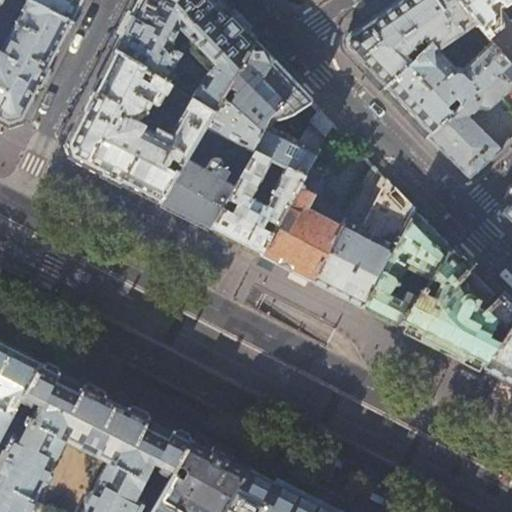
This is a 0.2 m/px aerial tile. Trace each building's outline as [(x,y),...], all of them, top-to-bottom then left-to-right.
[(72,23),(28,0),(0,0),(0,122),(7,126),(22,121),(44,77),(72,23)] [(28,0),(72,23),(83,0),(28,0)] [(139,0),(137,5),(114,50),(169,83),(169,81),(166,79),(179,53),(172,49),(168,44),(177,27),(211,62),(191,97),(212,111),(220,98),(226,87),(254,41),(215,0),(139,0)] [(475,39),(484,34),(457,0),(397,0),(386,8),(350,33),(347,34),(346,36),(344,38),(343,40),(343,43),(343,44),(344,47),(345,50),(361,67),(382,89),(410,63),(404,55),(412,47),(419,54),(431,43),(438,51),(448,44),(468,30),(475,39)] [(511,0),(457,0),(484,34),(508,65),(511,61),(511,20),(510,21),(503,9),(511,2),(511,0)] [(508,65),(484,34),(475,39),(479,44),(480,43),(485,49),(461,69),(459,67),(457,67),(456,67),(455,68),(438,51),(431,43),(419,54),(410,63),(382,89),(403,110),(427,136),(501,71),(508,65)] [(254,41),(226,87),(235,92),(229,102),(220,98),(212,111),(204,126),(254,152),(303,177),(309,166),(324,139),(333,123),(320,109),(299,141),(280,132),(273,145),(265,146),(257,142),(268,118),(275,121),(292,115),(312,101),(273,60),(254,41)] [(169,83),(114,50),(89,98),(66,144),(71,158),(114,180),(158,203),(204,126),(212,111),(191,97),(169,83)] [(511,61),(508,65),(501,71),(511,83),(511,61)] [(502,98),(511,89),(511,83),(501,71),(427,136),(437,146),(444,152),(469,178),(502,148),(497,144),(471,118),(481,108),(490,109),(502,98)] [(511,89),(502,98),(511,109),(511,89)] [(333,123),(324,139),(333,144),(342,132),(333,123)] [(254,152),(204,126),(158,203),(186,217),(209,229),(254,152)] [(239,244),(259,254),(303,177),(254,152),(209,229),(239,244)] [(309,166),(303,177),(259,254),(285,268),(311,281),(341,225),(308,207),(325,174),(309,166)] [(345,217),(341,225),(311,281),(333,292),(362,307),(414,207),(392,184),(387,179),(362,226),(361,220),(352,216),(345,217)] [(432,225),(414,207),(362,307),(384,318),(397,325),(420,292),(414,290),(411,294),(406,290),(401,298),(389,292),(393,285),(397,285),(400,283),(398,278),(406,267),(429,279),(452,246),(432,225)] [(452,246),(429,279),(420,292),(397,325),(431,342),(482,368),(511,324),(511,305),(476,269),(452,246)] [(511,324),(482,368),(490,372),(499,377),(511,383),(511,324)] [(0,342),(0,434),(19,400),(40,363),(0,342)] [(0,511),(137,511),(141,504),(140,503),(142,499),(135,496),(152,463),(158,467),(156,471),(167,477),(189,439),(158,423),(108,398),(61,373),(40,363),(19,400),(28,405),(31,405),(33,403),(41,407),(37,414),(33,412),(30,418),(25,416),(22,422),(26,423),(19,437),(13,434),(10,438),(9,437),(3,449),(7,451),(0,465),(0,511)] [(511,383),(499,377),(491,393),(511,403),(511,383)] [(192,434),(189,439),(231,460),(234,455),(220,448),(192,434)] [(167,477),(146,511),(219,511),(247,468),(231,460),(189,439),(167,477)] [(332,511),(319,505),(247,468),(219,511),(332,511)]
